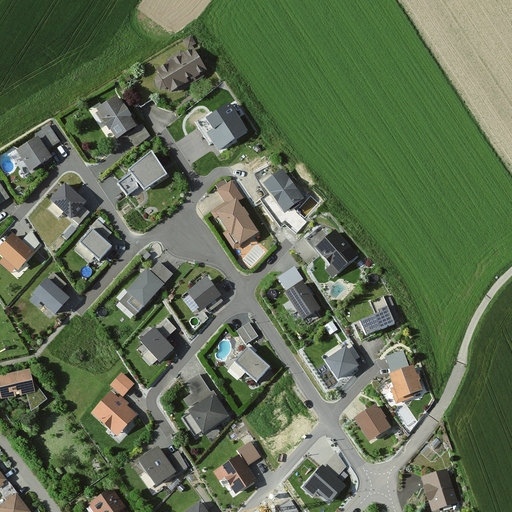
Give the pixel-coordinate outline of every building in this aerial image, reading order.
[(187,49),(195,43),(191,35),(182,40),(187,49)] [(207,70),(194,46),(184,52),(181,50),(166,59),(165,63),(156,68),(159,75),(154,79),(155,85),(161,89),(167,88),(169,93),(207,70)] [(134,129),(117,97),(94,109),(113,141),(134,129)] [(229,102),(196,124),(214,153),(248,132),(229,102)] [(13,151),(28,173),(51,158),(45,147),(56,142),(48,130),(13,151)] [(151,149),(121,173),(139,196),(169,176),(151,149)] [(302,203),(276,170),(259,184),(284,216),(302,203)] [(244,202),(231,182),(216,192),(225,207),(211,216),(234,251),(257,236),(238,206),(244,202)] [(67,212),(79,200),(63,184),(50,196),(67,212)] [(99,260),(111,247),(92,230),(80,243),(99,260)] [(334,233),(313,250),(324,263),(319,267),(331,281),(356,260),(334,233)] [(9,235),(0,244),(0,260),(14,273),(31,254),(9,235)] [(302,320),(319,310),(295,270),(278,280),(302,320)] [(140,313),(163,284),(148,272),(125,301),(140,313)] [(203,279),(183,294),(196,313),(217,298),(203,279)] [(55,310),(65,299),(44,281),(35,292),(55,310)] [(382,300),(368,306),(372,317),(355,323),(361,339),(393,326),(382,300)] [(252,386),(268,370),(250,348),(260,340),(251,326),(235,334),(244,350),(230,369),(252,386)] [(159,361),(172,350),(154,329),(141,340),(159,361)] [(338,374),(354,365),(344,349),(329,358),(338,374)] [(411,369),(385,378),(394,405),(420,397),(411,369)] [(30,375),(0,379),(0,401),(24,398),(27,413),(48,402),(30,375)] [(119,375),(109,388),(122,398),(132,386),(119,375)] [(184,412),(201,436),(226,418),(197,377),(185,386),(197,403),(184,412)] [(110,395),(91,416),(116,438),(135,418),(110,395)] [(374,408),(353,422),(366,443),(388,429),(374,408)] [(213,473),(233,499),(255,483),(246,470),(262,458),(252,445),(213,473)] [(155,451),(136,464),(154,491),(186,469),(176,455),(163,463),(155,451)] [(302,488),(312,497),(317,492),(330,503),(346,485),(322,465),(302,488)] [(441,511),(455,508),(445,474),(419,481),(428,511),(441,511)] [(25,511),(0,475),(0,511),(25,511)] [(117,511),(123,508),(111,491),(88,506),(92,511),(117,511)]
